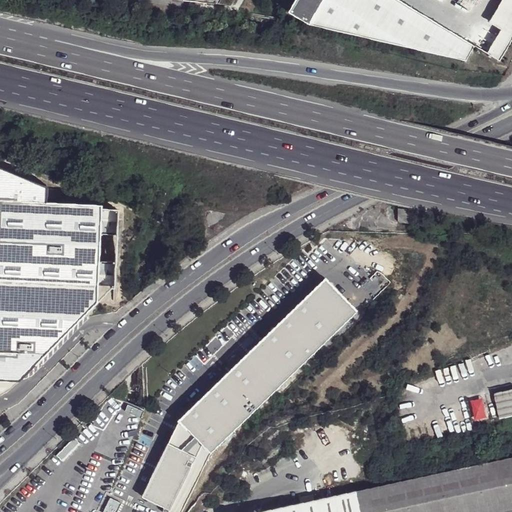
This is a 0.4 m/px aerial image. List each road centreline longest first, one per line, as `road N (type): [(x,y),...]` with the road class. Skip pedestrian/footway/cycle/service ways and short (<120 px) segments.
road 1 (primary): [(511,107),(213,258),(128,323),(0,444)]
road 2 (primary): [(28,450),(229,273),(511,121)]
road 3 (motorway): [(511,165),(0,39)]
road 4 (motorway): [(511,92),(476,97),(0,29)]
road 5 (motorway): [(0,77),(305,152)]
road 6 (motorway): [(0,91),(305,152)]
road 7 (motorway): [(305,152),(511,202)]
